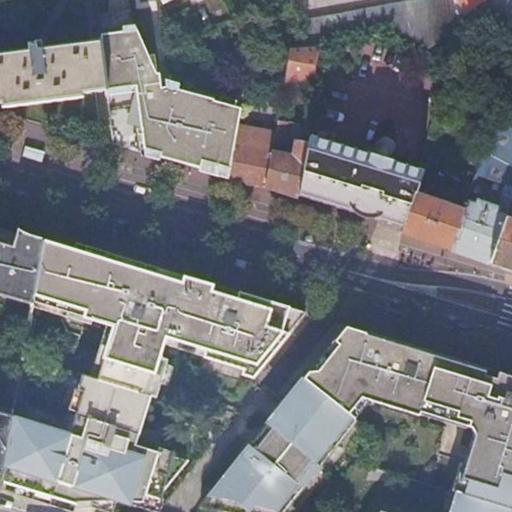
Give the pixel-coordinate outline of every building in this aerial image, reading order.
[(419,59),(431,48),(433,46),(446,36),(465,19),(455,0),(424,0),(302,21),(312,44),(321,44),(390,33),(419,59)] [(455,0),(465,19),(475,10),(474,10),(485,0),(455,0)] [(485,0),(474,10),(475,10),(511,35),(511,1),(510,0),(485,0)] [(124,33),(99,36),(100,40),(106,92),(109,92),(137,88),(137,93),(136,93),(145,154),(200,169),(228,176),(237,125),(240,110),(212,102),(213,101),(167,88),(161,89),(160,84),(159,74),(156,75),(154,56),(148,57),(136,31),(124,33)] [(446,36),(433,46),(466,70),(476,56),(446,36)] [(106,92),(100,40),(31,50),(30,45),(22,45),(23,51),(0,53),(0,105),(2,106),(2,110),(83,100),(82,95),(106,92)] [(317,76),(321,44),(312,44),(307,45),(305,55),(289,52),(286,67),(283,82),(305,86),(307,74),(317,76)] [(265,63),(286,67),(289,52),(290,46),(270,47),(268,47),(265,63)] [(419,59),(445,82),(455,65),(431,48),(419,59)] [(365,80),(367,71),(340,64),(334,87),(348,90),(351,76),(365,80)] [(167,83),(160,84),(161,89),(167,88),(213,101),(214,97),(167,83)] [(451,87),(423,171),(436,175),(463,94),(453,87),(451,87)] [(137,93),(137,88),(109,92),(110,97),(136,93),(137,93)] [(467,200),(475,176),(495,117),(480,106),(451,194),(467,200)] [(511,188),(511,128),(508,126),(495,117),(475,176),(511,188)] [(283,192),(297,197),(297,195),(306,142),(295,140),(291,156),(278,153),(281,143),(283,143),(286,122),(276,121),(275,132),(264,186),(283,192)] [(246,183),(264,186),(275,132),(237,125),(228,176),(227,180),(246,183)] [(403,228),(415,194),(422,172),(306,136),(306,142),(297,195),(376,220),(393,227),(403,228)] [(479,259),(491,264),(507,218),(511,203),(511,202),(511,188),(475,176),(467,200),(463,211),(450,248),(479,259)] [(437,243),(450,248),(463,211),(415,194),(403,228),(402,230),(437,243)] [(511,202),(511,203),(511,202),(511,219),(507,218),(491,264),(511,271),(511,202)] [(0,480),(15,486),(12,494),(49,505),(51,496),(65,501),(75,504),(76,502),(94,502),(109,511),(112,511),(115,502),(130,502),(129,504),(155,511),(158,511),(163,499),(160,498),(162,490),(186,461),(135,445),(150,396),(155,397),(160,383),(167,385),(173,366),(165,364),(167,360),(158,357),(162,344),(244,369),(242,374),(252,377),(304,313),(268,302),(225,289),(196,281),(18,232),(16,240),(0,235),(0,480)] [(333,342),(303,379),(353,418),(367,400),(470,432),(475,439),(459,493),(511,509),(511,376),(451,358),(365,331),(364,333),(346,327),(334,342),(333,342)] [(353,418),(303,379),(287,399),(289,400),(273,421),(277,424),(264,440),(262,439),(258,440),(249,452),(246,450),(205,502),(235,511),(279,511),(352,422),(350,421),(353,418)] [(511,511),(511,509),(459,493),(454,511),(390,511),(389,511),(511,511)]
